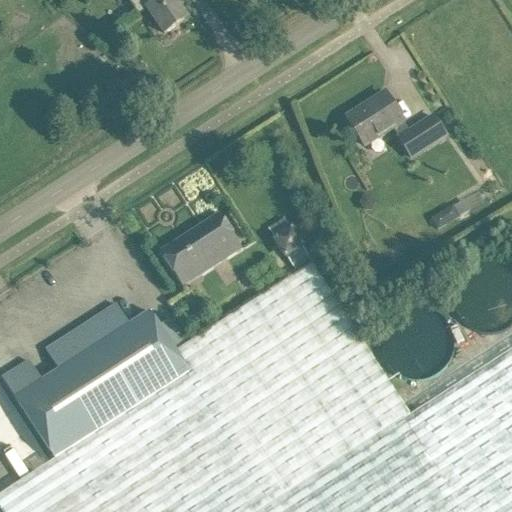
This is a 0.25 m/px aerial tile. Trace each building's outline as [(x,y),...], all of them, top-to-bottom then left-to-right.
[(187,19),(176,2),(174,0),(133,0),(130,2),(139,14),(147,9),(165,34),(187,19)] [(364,147),(392,129),(412,159),(446,137),(433,117),(410,132),(386,95),(365,109),(364,107),(347,119),(364,147)] [(341,180),(354,201),(375,188),(362,167),(341,180)] [(444,224),(486,197),(469,170),(427,197),(444,224)] [(419,240),(432,232),(415,204),(402,212),(419,240)] [(177,276),(183,286),(241,249),(234,239),(235,239),(220,215),(161,253),(176,277),(177,276)] [(285,219),(270,229),(295,268),(311,258),(285,219)] [(469,267),(461,274),(455,283),(452,293),(452,304),(455,314),(461,322),(469,329),(478,334),(489,335),(499,334),(508,330),(511,326),(511,270),(509,268),(499,263),(489,262),(479,263),(469,267)] [(192,373),(55,460),(88,511),(471,511),(410,416),(409,415),(312,265),(188,345),(178,351),(192,373)] [(29,362),(3,379),(55,460),(192,373),(178,351),(188,345),(171,319),(159,327),(150,313),(130,326),(117,306),(46,351),(59,371),(42,382),(29,362)] [(410,311),(401,315),(392,321),(386,329),(382,339),(381,349),(384,359),(389,368),(396,376),(405,381),(415,383),(425,382),(435,379),(443,373),(450,364),(453,355),(454,344),(452,334),(447,325),(440,318),(431,313),(421,310),(410,311)] [(0,323),(0,342),(9,337),(0,323)] [(0,358),(18,347),(12,337),(0,344),(0,358)] [(511,511),(511,349),(409,415),(410,416),(471,511),(511,511)]
